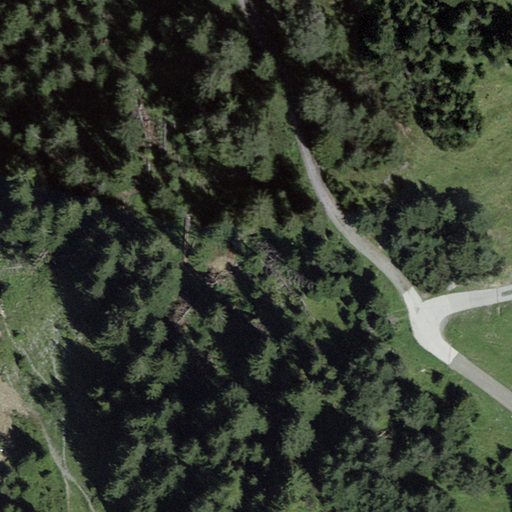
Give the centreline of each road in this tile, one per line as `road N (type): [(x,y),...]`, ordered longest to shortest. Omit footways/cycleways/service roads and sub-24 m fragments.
road 1 (track): [(243,0),(324,195),(437,324)]
road 2 (track): [(511,405),(446,355),(435,335),(440,311),(511,295)]
